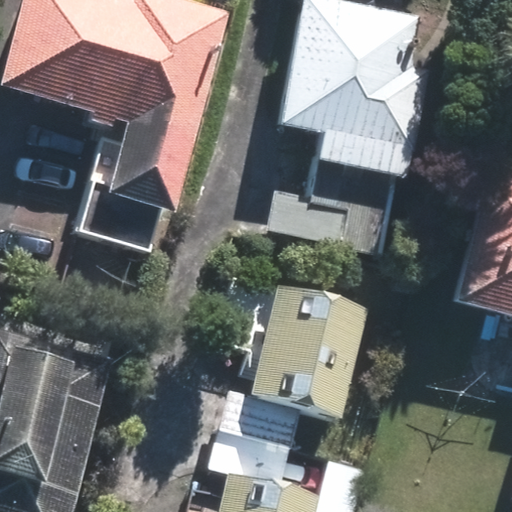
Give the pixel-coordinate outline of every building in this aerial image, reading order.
[(174,213),(229,11),(189,0),(21,0),(0,82),(0,90),(121,123),(102,192),(174,213)] [(336,0),(289,0),(266,126),(312,135),(301,197),(265,191),(257,233),(370,255),(385,175),(398,178),(418,69),(399,64),(410,14),(336,0)] [(511,183),(476,174),(443,302),(511,320),(511,183)] [(329,421),(358,311),(266,287),(236,397),(220,393),(210,429),(282,448),(291,410),(329,421)] [(0,511),(60,511),(102,358),(0,331),(0,511)] [(282,448),(210,429),(200,466),(217,471),(206,511),(304,511),(310,495),(272,485),(282,448)] [(355,467),(327,460),(317,501),(345,509),(355,467)] [(511,466),(502,503),(511,504),(511,466)]
